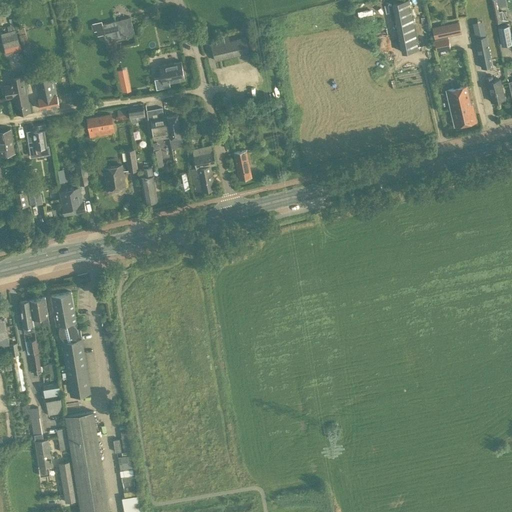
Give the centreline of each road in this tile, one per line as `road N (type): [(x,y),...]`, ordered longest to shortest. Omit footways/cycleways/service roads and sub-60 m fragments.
road 1 (primary): [(235,211),(511,139)]
road 2 (primary): [(0,270),(235,211)]
road 3 (residential): [(205,89),(0,120)]
road 4 (track): [(320,0),(191,35)]
road 5 (residential): [(235,211),(205,89)]
